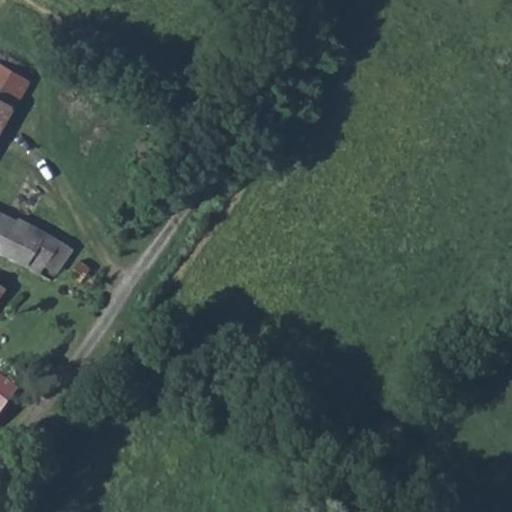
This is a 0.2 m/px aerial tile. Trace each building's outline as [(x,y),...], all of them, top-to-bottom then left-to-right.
[(82,69),(48,50),(0,139),(0,169),(17,179),(22,182),(82,69)] [(0,185),(11,191),(17,179),(0,169),(0,185)] [(0,225),(14,233),(31,202),(16,194),(11,191),(0,185),(0,225)] [(116,275),(130,249),(74,216),(71,223),(31,202),(14,233),(81,268),(79,272),(94,278),(100,267),(116,275)] [(142,283),(150,270),(137,262),(129,275),(142,283)] [(0,323),(0,406),(4,411),(0,415),(0,440),(21,459),(70,402),(38,374),(25,389),(11,379),(27,359),(19,352),(59,299),(31,280),(0,323)]
